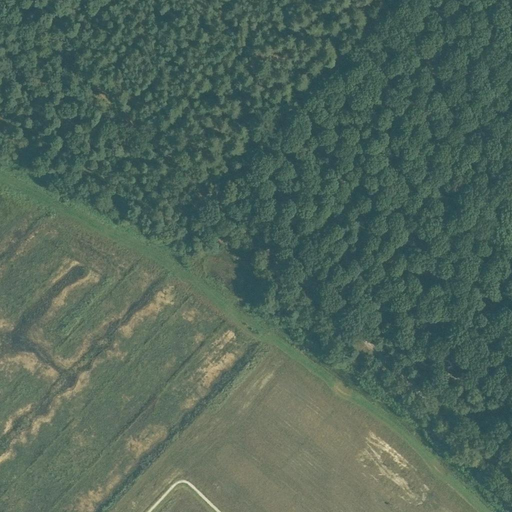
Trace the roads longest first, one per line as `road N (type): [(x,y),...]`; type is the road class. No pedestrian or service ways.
road 1 (track): [(511,480),(208,196)]
road 2 (track): [(4,0),(208,196)]
